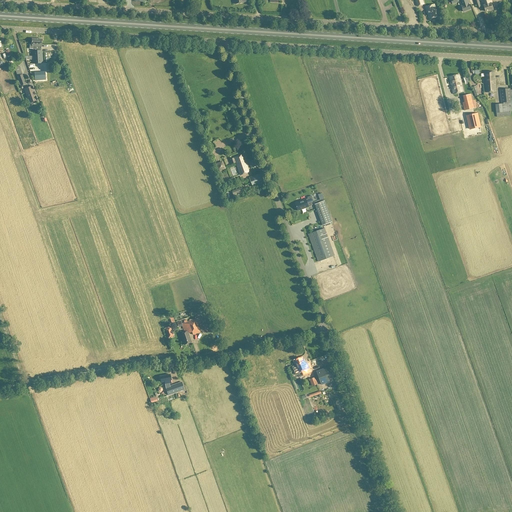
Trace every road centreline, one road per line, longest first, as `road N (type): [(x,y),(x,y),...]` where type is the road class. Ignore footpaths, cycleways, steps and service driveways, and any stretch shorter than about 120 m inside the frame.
road 1 (unclassified): [(511,34),(0,2)]
road 2 (primary): [(511,47),(0,16)]
road 3 (unclassified): [(0,390),(135,363),(200,362),(325,330)]
road 4 (unclassified): [(325,330),(221,42)]
road 5 (unclassified): [(511,60),(221,42)]
road 6 (unclassified): [(221,42),(0,29)]
road 7 (unclassified): [(391,511),(325,330)]
